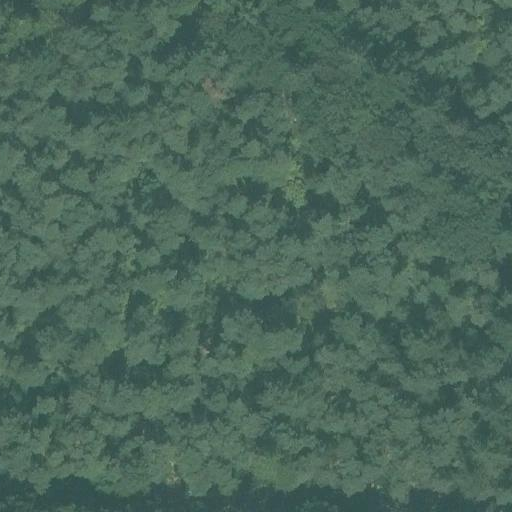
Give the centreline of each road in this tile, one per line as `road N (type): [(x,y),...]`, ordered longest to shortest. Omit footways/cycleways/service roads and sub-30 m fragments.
road 1 (tertiary): [(511,510),(0,494)]
road 2 (track): [(511,202),(261,0)]
